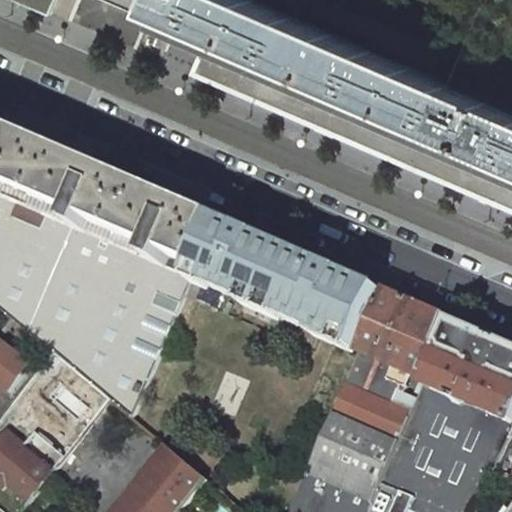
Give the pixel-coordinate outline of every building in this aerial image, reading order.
[(158,4),(149,0),(21,0),(46,11),(51,0),(129,0),(155,11),(158,4)] [(159,0),(158,4),(155,11),(211,34),(194,74),(511,211),(511,110),(450,84),(254,0),(159,0)] [(511,0),(479,0),(484,5),(450,84),(511,110),(511,0)] [(0,124),(0,186),(1,184),(79,217),(75,227),(89,233),(93,223),(157,251),(152,260),(167,267),(171,257),(198,269),(220,219),(67,153),(0,124)] [(0,309),(55,355),(56,353),(134,419),(198,270),(173,259),(168,268),(151,261),(155,251),(94,225),(90,234),(73,228),(77,218),(1,186),(0,187),(0,309)] [(302,256),(221,220),(194,283),(276,316),(361,353),(361,352),(387,293),(302,256)] [(375,506),(419,402),(406,396),(410,387),(387,377),(391,366),(428,382),(453,322),(387,293),(361,352),(361,353),(351,376),(329,426),(292,511),(372,511),(373,511),(375,506)] [(425,387),(511,424),(511,347),(507,345),(453,322),(428,382),(425,387)] [(0,373),(23,390),(45,359),(0,327),(0,373)] [(56,353),(55,355),(25,394),(81,440),(112,401),(56,353)] [(0,425),(22,398),(5,385),(0,391),(0,425)] [(511,442),(511,424),(425,387),(419,402),(375,506),(373,511),(376,511),(481,511),(496,479),(511,442)] [(47,461),(10,430),(0,443),(0,478),(31,503),(44,488),(63,463),(52,454),(47,461)] [(511,442),(496,479),(511,485),(511,442)] [(184,511),(209,481),(170,448),(119,511),(184,511)] [(24,511),(27,508),(17,501),(8,511),(24,511)]
